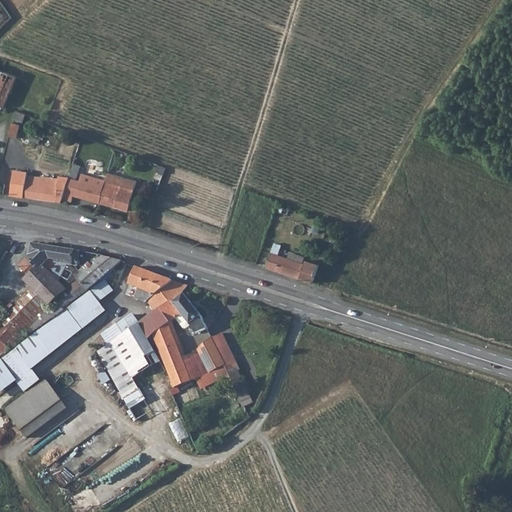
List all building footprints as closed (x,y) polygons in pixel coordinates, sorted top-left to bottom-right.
[(17,77),(2,70),(0,76),(0,105),(4,107),(17,77)] [(23,123),(26,114),(16,110),(13,119),(23,123)] [(20,124),(12,122),(9,136),(16,138),(20,124)] [(76,180),(80,166),(74,164),(69,178),(76,180)] [(37,199),(61,202),(62,200),(69,178),(59,177),(59,179),(41,176),(41,177),(27,175),(27,172),(14,171),(11,195),(37,199)] [(73,195),(100,203),(106,181),(81,173),(79,181),(76,180),(69,178),(62,200),(71,202),(73,195)] [(136,181),(108,173),(106,181),(100,203),(128,211),(136,181)] [(30,257),(20,266),(29,275),(41,263),(48,273),(57,263),(62,264),(64,261),(74,263),(79,276),(73,279),(75,282),(84,293),(105,277),(114,270),(121,262),(99,256),(32,245),(30,257)] [(278,247),(274,246),(271,253),(278,256),(280,249),(278,248),(278,247)] [(278,256),(271,253),(267,267),(291,275),(313,283),(319,265),(306,260),(305,265),(278,256)] [(0,320),(2,323),(0,325),(0,338),(7,346),(31,323),(34,326),(33,327),(36,331),(65,310),(64,309),(84,293),(75,282),(61,289),(48,273),(41,263),(29,275),(24,280),(24,281),(32,288),(0,319),(0,320)] [(186,286),(136,267),(129,284),(138,288),(136,296),(147,300),(155,312),(142,321),(151,337),(154,336),(158,333),(168,326),(170,324),(159,309),(183,289),(186,286)] [(113,290),(105,279),(65,310),(36,331),(17,347),(33,368),(110,310),(101,299),(113,290)] [(183,289),(159,309),(170,324),(182,315),(195,336),(207,330),(202,317),(183,289)] [(102,335),(108,344),(140,322),(134,312),(102,335)] [(108,344),(98,351),(137,421),(157,411),(143,387),(169,372),(165,363),(151,337),(142,321),(140,322),(108,344)] [(158,333),(154,336),(165,363),(169,372),(176,388),(176,389),(191,382),(168,326),(158,333)] [(197,367),(202,377),(225,366),(222,359),(218,351),(225,347),(220,336),(219,335),(212,339),(211,338),(198,351),(199,353),(200,354),(205,362),(197,367)] [(17,347),(0,359),(0,395),(18,382),(25,392),(41,380),(33,368),(17,347)] [(225,347),(218,351),(222,359),(230,356),(225,347)] [(230,356),(222,359),(225,366),(228,372),(231,369),(230,366),(233,363),(230,356)] [(231,369),(228,372),(244,406),(252,402),(233,363),(230,366),(231,369)] [(25,392),(4,408),(28,438),(68,408),(46,378),(41,380),(25,392)] [(172,424),(179,442),(190,437),(183,419),(172,424)]
